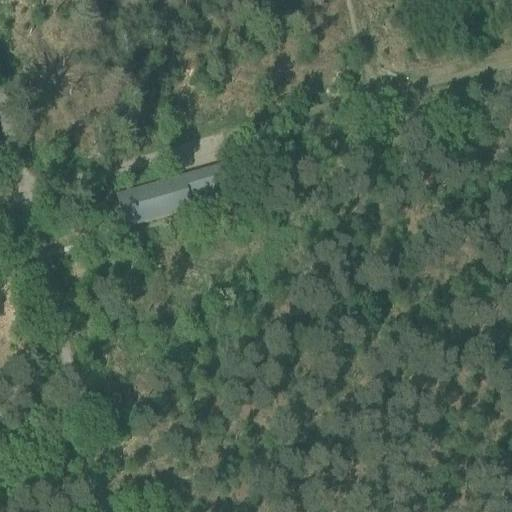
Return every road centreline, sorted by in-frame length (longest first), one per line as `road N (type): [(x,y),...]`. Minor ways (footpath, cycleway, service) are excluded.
road 1 (track): [(350,100),(26,204)]
road 2 (track): [(111,511),(26,204)]
road 3 (track): [(511,54),(350,100)]
